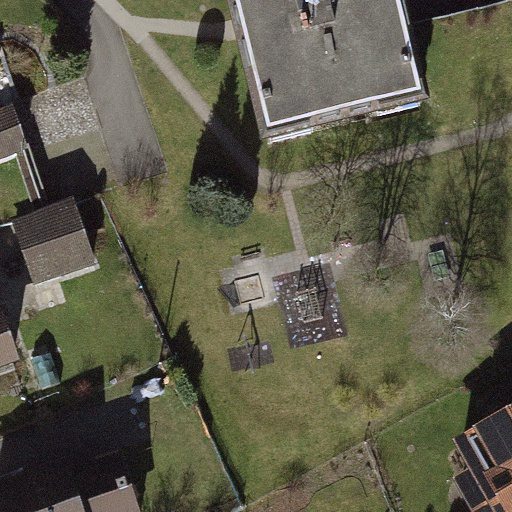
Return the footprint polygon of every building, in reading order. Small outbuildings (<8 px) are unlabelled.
[(232,0),(269,158),(420,124),(391,0),(232,0)] [(0,179),(30,171),(14,111),(0,114),(0,179)] [(25,212),(36,279),(96,269),(85,202),(25,212)] [(0,320),(0,397),(22,391),(0,320)] [(469,511),(494,511),(511,503),(511,425),(443,460),(469,511)] [(131,511),(115,460),(0,497),(0,511),(131,511)] [(511,511),(511,503),(494,511),(511,511)]
